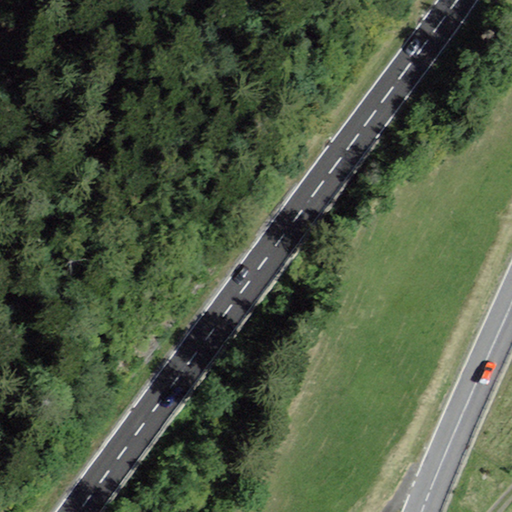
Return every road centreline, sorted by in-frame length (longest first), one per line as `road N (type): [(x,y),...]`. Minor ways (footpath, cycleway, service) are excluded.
road 1 (secondary): [(78,511),(458,0)]
road 2 (secondary): [(511,304),(422,511)]
